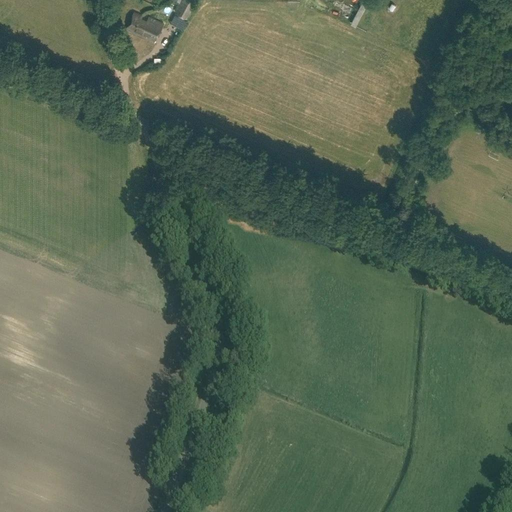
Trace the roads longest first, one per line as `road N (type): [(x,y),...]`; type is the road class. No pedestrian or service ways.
road 1 (unclassified): [(165,511),(220,337),(151,128)]
road 2 (unclassified): [(511,281),(151,128)]
road 3 (unclassified): [(151,128),(0,61)]
road 4 (track): [(128,117),(95,0)]
